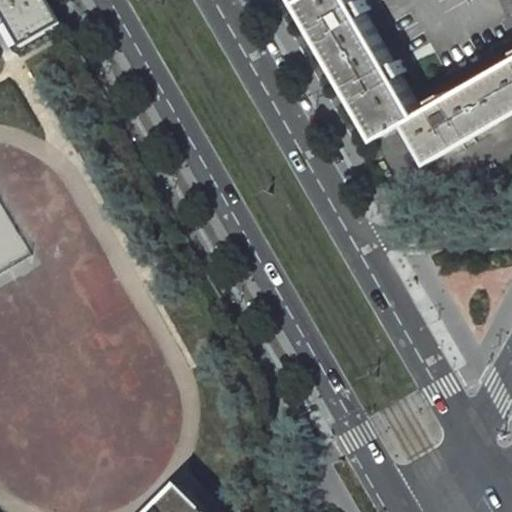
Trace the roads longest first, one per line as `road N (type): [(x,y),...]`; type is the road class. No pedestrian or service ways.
road 1 (secondary): [(117,0),(413,511)]
road 2 (secondary): [(346,234),(209,0)]
road 3 (secondary): [(469,446),(346,234)]
road 4 (tertiary): [(511,239),(346,234)]
